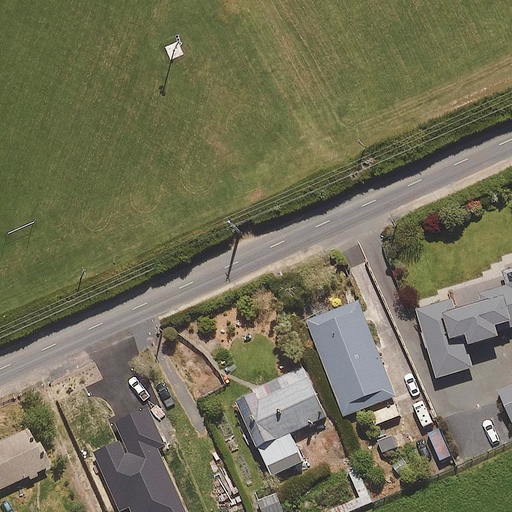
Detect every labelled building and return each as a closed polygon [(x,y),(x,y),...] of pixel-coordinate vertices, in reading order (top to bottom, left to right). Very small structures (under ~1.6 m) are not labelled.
[(511,274),(506,276),(510,288),(480,298),(483,308),(459,315),(455,303),(419,313),(440,382),(476,372),(471,354),(505,344),(502,333),(511,329),(511,274)] [(398,400),(360,303),(309,323),(347,419),(398,400)] [(331,420),(306,369),(257,393),(259,397),(240,407),(276,480),(306,466),(292,439),(331,420)] [(93,420),(72,375),(53,384),(73,429),(93,420)] [(511,387),(501,392),(511,417),(511,387)] [(400,405),(369,416),(374,430),(405,419),(400,405)] [(120,440),(92,452),(117,511),(118,511),(129,508),(131,511),(184,511),(158,449),(166,446),(149,406),(113,421),(120,440)] [(441,431),(430,435),(443,465),(453,460),(441,431)] [(48,471),(30,432),(0,445),(0,491),(1,493),(48,471)] [(402,434),(379,443),(384,455),(407,445),(402,434)] [(187,455),(175,458),(181,479),(192,476),(187,455)] [(283,511),(278,496),(261,503),(263,511),(283,511)]
